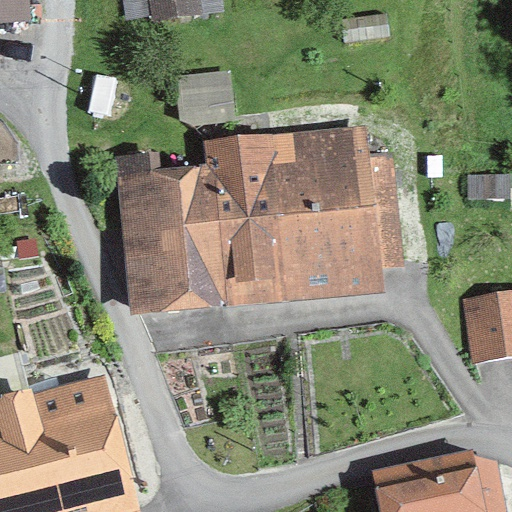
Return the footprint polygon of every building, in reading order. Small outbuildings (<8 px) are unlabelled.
[(0,0),(0,15),(20,15),(19,0),(0,0)] [(153,0),(155,12),(189,9),(188,0),(153,0)] [(185,68),(183,115),(233,117),(235,71),(185,68)] [(302,141),(304,162),(268,166),(280,281),(398,267),(385,156),(358,160),(355,135),(302,141)] [(126,214),(136,296),(221,287),(209,159),(145,166),(143,145),(110,149),(118,215),(126,214)] [(209,159),(221,287),(280,281),(268,166),(222,172),(220,157),(209,159)] [(473,366),(511,360),(511,299),(465,306),(473,366)] [(0,511),(63,511),(119,497),(90,390),(0,414),(0,511)] [(390,511),(498,511),(491,474),(462,479),(459,465),(384,479),(390,511)]
